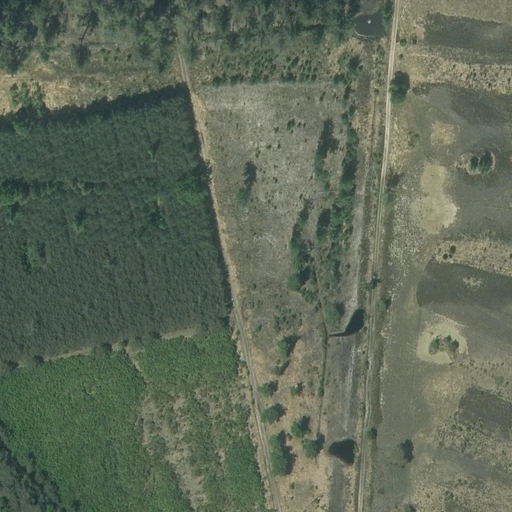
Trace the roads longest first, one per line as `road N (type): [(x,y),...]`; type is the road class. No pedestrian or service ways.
road 1 (track): [(276,511),(169,0)]
road 2 (track): [(394,0),(360,511)]
